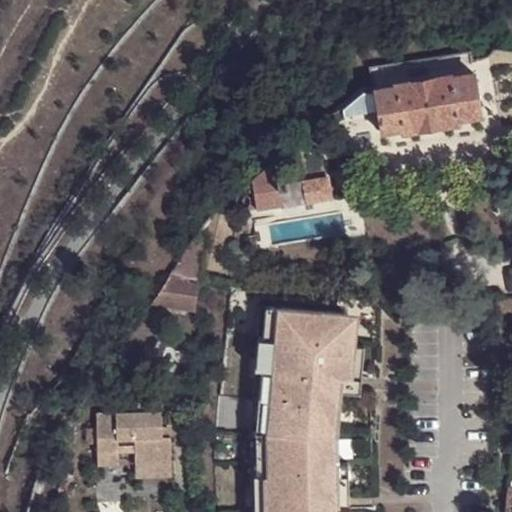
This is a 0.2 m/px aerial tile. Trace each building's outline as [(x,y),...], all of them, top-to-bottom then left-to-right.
[(472,46),(370,57),(372,78),(474,69),(472,46)] [(474,69),(372,78),(373,81),(374,100),(377,122),(398,120),(398,122),(456,116),(456,114),(479,112),(474,69)] [(339,104),(374,100),(373,81),(362,79),(339,96),(339,104)] [(277,159),(252,178),(257,209),(283,205),(281,191),(279,177),(279,171),(277,159)] [(279,177),(288,176),(287,169),(279,171),(279,177)] [(279,177),(281,191),(290,189),(288,176),(279,177)] [(306,202),(331,199),(328,179),(303,182),(306,202)] [(167,276),(148,303),(199,311),(204,279),(167,276)] [(345,312),(260,305),(249,431),(335,433),(338,390),(339,375),(351,376),(353,345),(342,344),(345,312)] [(345,312),(342,344),(353,345),(357,313),(345,312)] [(339,375),(338,390),(360,392),(364,345),(353,345),(351,376),(339,375)] [(159,436),(158,410),(158,394),(132,394),(133,410),(92,411),(94,452),(114,451),(131,451),(132,463),(167,462),(166,436),(159,436)] [(165,409),(158,410),(159,436),(166,436),(165,409)] [(335,433),(249,431),(251,511),(351,511),(352,507),(349,506),(336,506),(336,491),(335,460),(335,433)] [(114,464),(114,451),(94,452),(94,465),(114,464)] [(349,491),(348,460),(335,460),(336,491),(349,491)] [(168,475),(167,462),(132,463),(132,476),(168,475)] [(336,506),(349,506),(349,491),(336,491),(336,506)]
